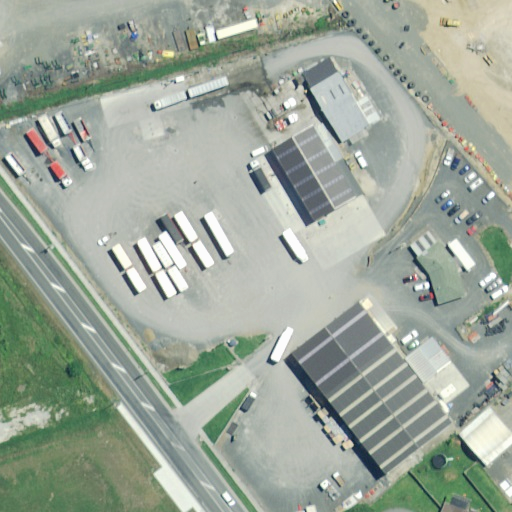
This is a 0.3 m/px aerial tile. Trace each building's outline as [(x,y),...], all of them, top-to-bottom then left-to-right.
[(334,70),(304,85),(337,146),(366,131),(334,70)] [(166,96),(163,82),(140,88),(143,101),(166,96)] [(314,124),(272,149),(315,222),(357,198),(314,124)] [(446,248),(433,230),(410,248),(430,274),(440,305),(464,297),(459,273),(474,263),(462,247),(452,255),(446,248)] [(453,422),(358,302),(291,354),(386,474),(453,422)] [(470,382),(434,336),(407,357),(443,403),(470,382)] [(487,467),(511,444),(511,435),(489,409),(459,436),(487,467)]
